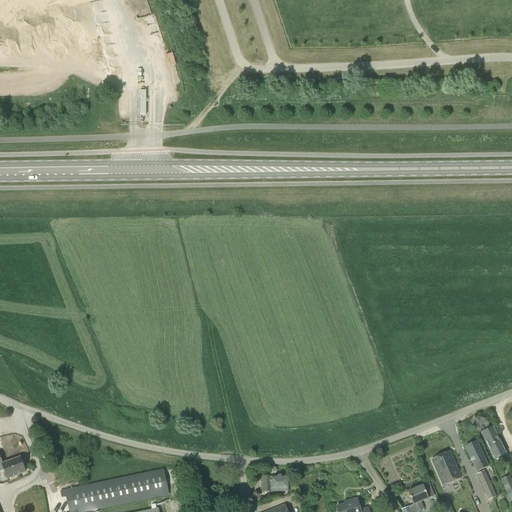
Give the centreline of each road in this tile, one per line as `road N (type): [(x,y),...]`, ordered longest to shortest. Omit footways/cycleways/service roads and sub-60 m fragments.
road 1 (unclassified): [(0,397),(160,450),(293,461),(343,455),(511,392)]
road 2 (primary): [(0,171),(511,167)]
